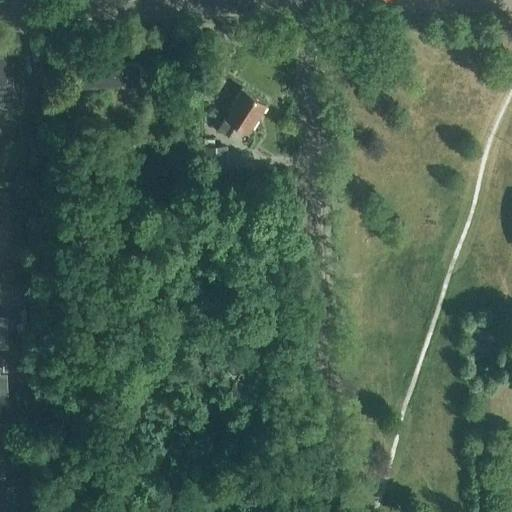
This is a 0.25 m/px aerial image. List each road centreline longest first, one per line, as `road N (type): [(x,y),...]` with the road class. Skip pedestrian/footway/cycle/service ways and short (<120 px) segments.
road 1 (residential): [(321,511),(304,7)]
road 2 (residential): [(0,20),(304,7)]
road 3 (residential): [(304,7),(511,1)]
